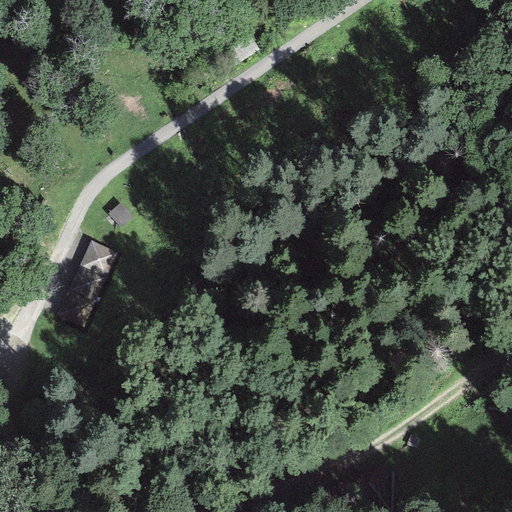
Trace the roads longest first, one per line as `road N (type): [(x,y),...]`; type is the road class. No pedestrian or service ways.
road 1 (unclassified): [(8,362),(79,209),(103,176),(245,69),(363,0)]
road 2 (track): [(511,357),(373,445),(232,511)]
road 3 (track): [(34,511),(2,415),(8,362)]
